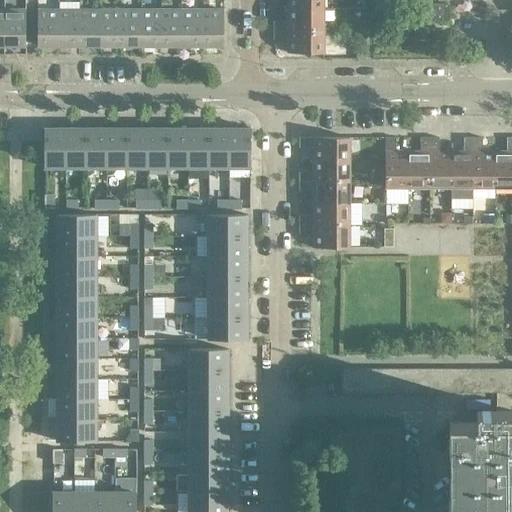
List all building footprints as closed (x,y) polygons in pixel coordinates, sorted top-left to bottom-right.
[(287,0),(287,8),(324,8),(323,0),(287,0)] [(451,4),(418,4),(418,21),(451,21),(451,4)] [(274,20),(274,30),(324,30),(324,8),(287,8),(287,25),(285,25),(282,21),(282,20),(274,20)] [(5,9),(5,45),(26,45),(26,9),(5,9)] [(38,9),(38,45),(58,45),(58,9),(38,9)] [(58,9),(58,45),(79,45),(79,9),(58,9)] [(79,9),(79,45),(100,45),(100,9),(79,9)] [(100,9),(100,45),(120,45),(120,9),(100,9)] [(120,9),(120,45),(141,45),(141,9),(120,9)] [(141,9),(141,45),(161,45),(161,9),(141,9)] [(161,9),(161,45),(182,45),(182,9),(161,9)] [(182,9),(182,45),(203,45),(203,9),(182,9)] [(203,9),(203,45),(224,45),(224,9),(203,9)] [(274,30),(273,39),(282,39),(282,38),(285,34),(287,34),(287,52),(324,52),(324,30),(274,30)] [(66,167),(66,128),(44,128),(44,142),(44,167),(66,167)] [(86,167),(86,128),(66,128),(66,167),(86,167)] [(106,167),(106,128),(86,128),(86,167),(106,167)] [(127,167),(127,128),(106,128),(106,167),(127,167)] [(147,167),(147,128),(127,128),(127,167),(147,167)] [(168,167),(168,128),(147,128),(147,167),(168,167)] [(188,167),(188,128),(168,128),(168,167),(188,167)] [(208,167),(208,128),(188,128),(188,167),(208,167)] [(229,167),(229,128),(208,128),(208,167),(229,167)] [(250,128),(229,128),(229,167),(229,177),(249,177),(249,167),(250,167),(250,128)] [(463,151),(450,151),(450,187),(450,198),(472,198),(472,187),(472,137),(463,136),(463,151)] [(506,152),(493,151),(493,188),(511,187),(511,136),(507,137),(506,152)] [(299,147),(300,147),(313,147),(313,160),(349,160),(349,138),(299,137),(299,147)] [(386,137),(386,187),(407,187),(407,151),(396,151),(396,137),(386,137)] [(420,151),(407,151),(407,187),(428,187),(428,137),(420,137),(420,151)] [(439,137),(428,137),(428,187),(450,187),(450,151),(439,151),(439,137)] [(472,137),(472,187),(493,188),(493,151),(482,151),(482,137),(472,137)] [(299,172),(299,181),(349,181),(349,160),(313,160),(313,172),(299,172)] [(349,181),(299,181),(299,190),(313,191),(314,202),(350,202),(349,181)] [(54,194),(46,195),(46,207),(54,206),(54,194)] [(78,208),(78,200),(66,200),(66,208),(78,208)] [(106,208),(106,200),(94,200),(94,208),(106,208)] [(118,208),(118,200),(106,200),(106,208),(118,208)] [(147,208),(147,200),(135,200),(135,208),(147,208)] [(159,208),(159,200),(147,200),(147,208),(159,208)] [(188,208),(188,200),(176,200),(176,208),(188,208)] [(200,208),(200,200),(188,200),(188,208),(200,208)] [(229,208),(229,200),(217,200),(217,208),(229,208)] [(241,208),(241,200),(229,200),(229,208),(241,208)] [(299,215),(299,223),(350,223),(361,223),(361,202),(350,202),(314,202),(314,215),(299,215)] [(96,236),(96,214),(57,214),(57,236),(96,236)] [(247,236),(247,214),(208,214),(208,236),(247,236)] [(451,222),(451,214),(441,214),(441,222),(451,222)] [(350,223),(299,223),(299,233),(314,234),(314,246),(350,246),(350,223)] [(138,236),(138,224),(130,224),(130,236),(138,236)] [(152,236),(152,224),(144,224),(144,236),(152,236)] [(96,256),(96,236),(57,236),(57,256),(96,256)] [(138,248),(138,236),(130,236),(130,248),(138,248)] [(152,248),(152,236),(144,236),(144,248),(152,248)] [(247,256),(247,236),(208,236),(208,256),(247,256)] [(96,277),(96,256),(57,256),(57,277),(96,277)] [(247,277),(247,256),(208,256),(208,277),(247,277)] [(138,277),(138,265),(130,265),(130,277),(138,277)] [(152,277),(152,265),(144,265),(144,277),(152,277)] [(96,297),(96,277),(57,277),(57,297),(96,297)] [(138,289),(138,277),(130,277),(130,289),(138,289)] [(152,289),(152,277),(144,277),(144,289),(152,289)] [(247,297),(247,277),(208,277),(208,297),(247,297)] [(96,317),(96,297),(57,297),(57,317),(96,317)] [(247,317),(247,297),(208,297),(208,317),(247,317)] [(152,318),(152,305),(144,306),(144,318),(152,318)] [(138,318),(138,306),(130,306),(130,318),(138,318)] [(96,338),(96,317),(57,317),(57,338),(96,338)] [(208,317),(208,339),(227,339),(247,339),(247,317),(208,317)] [(138,330),(138,318),(130,318),(130,330),(138,330)] [(152,330),(152,318),(144,318),(144,330),(152,330)] [(96,358),(96,338),(57,338),(57,358),(96,358)] [(138,350),(138,338),(130,338),(130,350),(138,350)] [(227,370),(227,349),(189,349),(189,370),(227,370)] [(96,379),(96,358),(57,358),(57,379),(96,379)] [(138,370),(138,358),(130,358),(130,370),(138,370)] [(152,370),(152,358),(144,358),(144,370),(152,370)] [(353,368),(341,368),(342,392),(354,392),(353,368)] [(353,368),(354,392),(366,392),(365,368),(353,368)] [(377,368),(365,368),(366,392),(378,392),(377,368)] [(389,368),(377,368),(378,392),(390,392),(389,368)] [(401,368),(389,368),(390,392),(402,392),(401,368)] [(413,368),(401,368),(402,392),(414,392),(413,368)] [(425,368),(413,368),(414,392),(426,392),(425,368)] [(437,368),(425,368),(426,392),(438,392),(437,368)] [(449,368),(437,368),(438,392),(450,392),(449,368)] [(449,368),(450,392),(462,392),(461,368),(449,368)] [(511,368),(461,368),(462,392),(511,392),(511,368)] [(152,382),(152,370),(144,370),(144,382),(152,382)] [(227,390),(227,370),(189,370),(189,390),(227,390)] [(96,399),(96,379),(57,379),(57,399),(96,399)] [(138,399),(138,387),(130,387),(130,399),(138,399)] [(227,411),(227,390),(189,390),(189,411),(227,411)] [(96,419),(96,399),(57,399),(57,419),(96,419)] [(138,411),(138,399),(130,399),(130,411),(138,411)] [(152,411),(152,399),(144,399),(144,411),(152,411)] [(152,423),(152,411),(144,411),(144,423),(152,423)] [(227,431),(227,411),(189,411),(189,431),(227,431)] [(511,511),(511,411),(476,411),(476,422),(449,422),(449,424),(449,511),(511,511)] [(96,441),(96,419),(57,419),(57,441),(96,441)] [(138,441),(138,429),(130,429),(130,441),(138,441)] [(227,452),(227,431),(189,431),(189,452),(227,452)] [(152,452),(152,440),(144,440),(144,452),(152,452)] [(86,457),(86,449),(74,449),(74,457),(86,457)] [(114,457),(114,449),(102,449),(102,457),(114,457)] [(126,457),(126,449),(114,449),(114,457),(126,457)] [(54,450),(54,462),(62,462),(62,450),(54,450)] [(152,464),(152,452),(144,452),(144,464),(152,464)] [(227,472),(227,452),(189,452),(189,472),(227,472)] [(227,492),(227,472),(189,472),(189,492),(227,492)] [(152,493),(152,481),(144,481),(144,493),(152,493)] [(73,511),(74,492),(52,492),(52,511),(73,511)] [(94,511),(94,492),(74,492),(73,511),(94,511)] [(114,511),(114,492),(94,492),(94,511),(114,511)] [(114,511),(135,511),(136,492),(114,492),(114,511)] [(189,492),(177,492),(177,511),(227,511),(227,492),(189,492)] [(152,505),(152,493),(144,493),(144,505),(152,505)]
